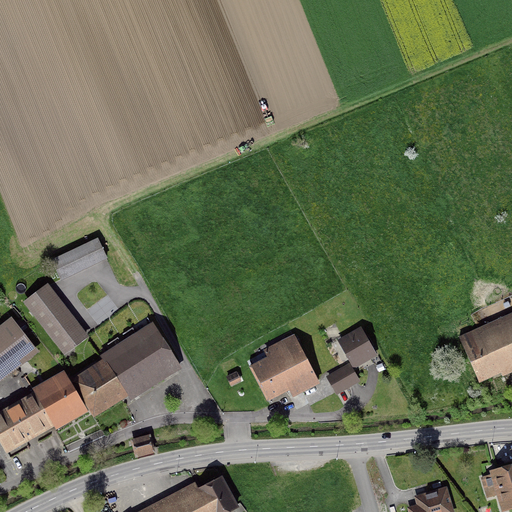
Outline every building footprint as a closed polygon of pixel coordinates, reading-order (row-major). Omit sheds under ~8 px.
[(51,262),(60,280),(105,258),(97,240),(51,262)] [(84,337),(46,287),(25,303),(56,343),(64,337),(72,347),(84,337)] [(511,313),(477,330),(481,338),(476,340),(472,332),(458,338),(476,378),(511,361),(511,313)] [(132,329),(107,345),(106,345),(115,359),(107,365),(106,363),(78,382),(77,379),(74,381),(73,379),(71,380),(91,414),(125,393),(124,391),(173,360),(146,318),(134,325),(138,332),(135,334),(132,329)] [(0,329),(0,376),(16,363),(34,352),(10,322),(0,329)] [(352,366),(373,353),(361,331),(339,344),(352,366)] [(251,367),(267,398),(297,383),(301,391),(317,382),(294,338),(264,353),(267,358),(251,367)] [(327,379),(335,393),(355,381),(348,367),(327,379)] [(229,385),(239,380),(236,374),(226,378),(229,385)] [(65,376),(34,393),(36,395),(52,424),(53,426),(84,408),(65,376)] [(0,442),(5,450),(52,424),(36,395),(0,415),(0,442)] [(149,450),(149,448),(146,440),(134,443),(137,453),(149,450)] [(511,468),(498,473),(481,477),(486,492),(490,491),(491,496),(497,495),(501,508),(511,504),(511,468)] [(223,511),(236,505),(222,480),(160,511),(223,511)] [(451,511),(444,489),(415,498),(419,511),(451,511)]
